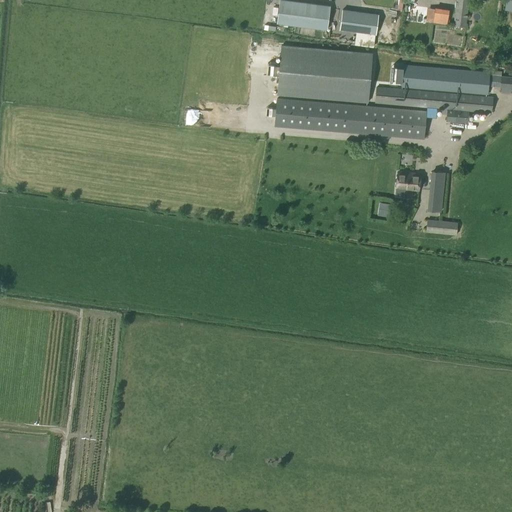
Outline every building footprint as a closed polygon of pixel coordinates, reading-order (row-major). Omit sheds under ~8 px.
[(455,0),(453,26),(465,27),(468,0),(455,0)] [(280,2),(277,23),(327,29),(330,8),(280,2)] [(435,9),(432,23),(446,26),(447,25),(448,25),(450,12),(448,12),(449,11),(435,9)] [(342,11),(339,31),(375,36),(378,16),(342,11)] [(267,65),(267,69),(279,70),(277,96),(367,103),(371,54),(281,47),(279,66),(267,65)] [(403,65),(401,88),(487,95),(487,86),(499,87),(499,88),(511,89),(511,77),(494,76),(494,75),(488,75),(488,73),(403,65)] [(402,77),(403,69),(391,68),(390,76),(389,83),(392,83),(401,84),(402,77)] [(376,88),(375,104),(420,108),(420,107),(491,113),(492,98),(421,92),(376,88)] [(277,101),(275,126),(424,138),(426,112),(277,101)] [(448,111),(447,123),(468,124),(469,113),(448,111)] [(398,172),(396,189),(406,190),(407,189),(419,190),(420,174),(398,172)] [(431,172),(428,210),(440,211),(444,173),(431,172)] [(427,221),(426,232),(456,235),(457,224),(427,221)]
